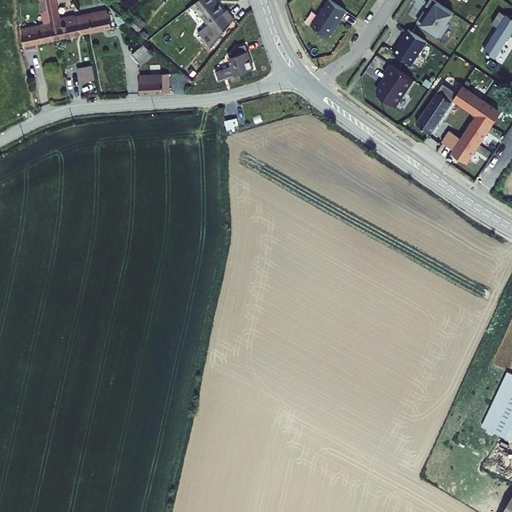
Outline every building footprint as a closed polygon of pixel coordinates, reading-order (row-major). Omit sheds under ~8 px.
[(55,20),(49,0),(43,0),(49,21),(24,26),(28,44),(59,38),(55,20)] [(49,0),(55,20),(59,38),(89,31),(84,13),(65,18),(60,0),(49,0)] [(230,9),(222,0),(201,0),(199,2),(214,21),(208,26),(222,44),(241,17),(233,7),(230,9)] [(349,7),(338,0),(329,0),(315,23),(332,34),(349,7)] [(456,9),(442,0),(430,0),(430,2),(435,5),(431,10),(427,8),(421,17),(444,33),(452,20),(450,19),(456,9)] [(102,9),(84,13),(89,31),(116,25),(113,13),(111,14),(110,9),(103,11),(102,9)] [(511,15),(501,9),(494,22),(498,25),(484,51),(504,62),(511,48),(511,15)] [(430,38),(411,25),(405,33),(406,34),(397,49),(414,61),(430,38)] [(224,68),(226,77),(259,67),(251,42),(238,46),(241,53),(235,55),(238,64),(224,68)] [(157,56),(151,46),(140,54),(146,63),(157,56)] [(164,59),(160,54),(157,56),(146,63),(149,67),(151,69),(164,59)] [(416,75),(393,60),(387,69),(390,71),(380,86),(380,90),(398,102),(416,75)] [(100,79),(96,64),(82,68),(86,83),(100,79)] [(176,71),(147,73),(148,92),(177,90),(176,71)] [(468,151),(480,160),(511,114),(511,110),(493,97),(475,84),(466,98),(493,116),(470,148),(456,138),(445,153),(460,164),(468,151)] [(428,121),(442,131),(466,98),(452,87),(428,121)] [(493,97),(511,110),(511,95),(500,87),(493,97)] [(241,117),(234,119),(237,127),(244,125),(241,117)] [(511,432),(511,376),(487,424),(510,436),(511,432)] [(511,511),(511,498),(503,511),(511,511)]
